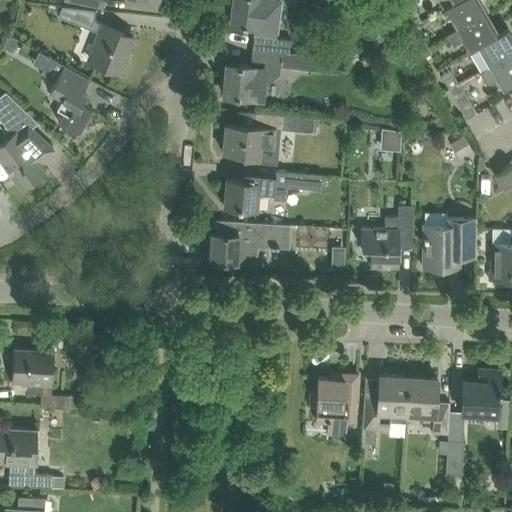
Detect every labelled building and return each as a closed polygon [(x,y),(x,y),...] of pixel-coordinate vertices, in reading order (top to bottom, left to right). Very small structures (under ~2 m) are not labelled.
[(64,0),(65,1),(104,8),(105,0),(64,0)] [(276,37),(279,13),(280,0),(234,0),(234,7),(231,7),(230,18),(232,19),(232,22),(257,26),(254,48),(289,52),(290,38),(276,37)] [(399,18),(387,0),(359,0),(380,31),(399,18)] [(418,13),(410,0),(407,0),(400,4),(409,19),(418,13)] [(487,10),(480,0),(457,0),(454,2),(453,2),(443,8),(444,11),(447,10),(457,28),(487,10)] [(59,15),(91,28),(99,31),(95,42),(98,43),(91,61),(120,72),(135,36),(95,20),(96,8),(64,4),(59,15)] [(500,33),(499,32),(487,10),(457,28),(447,34),(453,45),(464,39),(470,51),(479,46),(479,45),(500,33)] [(511,34),(507,27),(499,32),(500,33),(479,45),(479,46),(470,51),(483,71),(511,54),(511,34)] [(420,31),(412,36),(419,50),(428,45),(420,31)] [(432,52),(428,45),(419,50),(424,57),(432,52)] [(281,68),(281,67),(338,73),(340,57),(289,52),(254,48),(253,65),(252,65),(228,63),(225,94),(249,97),(263,98),(265,79),(269,80),(279,74),(280,68),(281,68)] [(511,82),(511,54),(483,71),(489,82),(491,83),(499,79),(503,87),(511,82)] [(90,78),(72,68),(64,64),(50,90),(62,97),(57,105),(65,110),(59,120),(80,133),(94,108),(82,101),(87,93),(83,90),(90,78)] [(451,70),(442,75),(451,90),(461,84),(460,82),(459,83),(451,70)] [(477,111),(461,84),(451,90),(467,117),(477,111)] [(9,137),(0,143),(0,157),(10,171),(22,187),(25,185),(28,185),(35,180),(36,177),(45,170),(38,161),(54,148),(40,134),(33,127),(38,122),(6,91),(5,92),(15,101),(0,112),(0,116),(10,129),(6,132),(9,137)] [(254,124),(235,122),(226,122),(223,152),(242,153),(242,157),(257,158),(257,161),(276,163),(278,146),(273,146),(275,128),(313,131),(315,117),(255,111),(254,124)] [(380,148),(400,149),(402,129),(382,126),(380,148)] [(227,178),(225,206),(257,209),(259,195),(273,196),(275,199),(285,199),(287,198),(288,186),(323,189),(324,175),(244,167),(244,168),(243,179),(227,178)] [(371,247),(371,265),(399,266),(400,237),(413,237),(413,205),(399,205),(398,216),(385,216),(385,228),(362,228),(362,247),(371,247)] [(424,266),(451,266),(461,267),(461,256),(477,256),(477,217),(448,217),(448,224),(424,224),(424,266)] [(210,260),(256,263),(257,244),(271,245),(271,247),(279,247),(279,245),(288,246),(289,224),(216,219),(215,232),(212,232),(210,260)] [(490,259),(490,279),(511,279),(511,242),(493,242),(492,259),(490,259)] [(333,252),(332,267),(342,268),(343,252),(333,252)] [(41,405),(68,407),(69,394),(52,393),(54,350),(14,347),(12,380),(28,380),(27,388),(30,392),(41,393),(41,405)] [(462,399),(461,412),(466,412),(499,415),(500,393),(502,393),(502,389),(501,389),(502,370),(479,368),(478,380),(464,379),(462,399)] [(356,421),(359,373),(345,372),(345,378),(318,376),(317,392),(311,392),(311,407),(317,407),(316,418),(328,419),(328,433),(347,434),(348,420),(356,421)] [(406,410),(409,376),(380,374),(378,397),(365,396),(363,427),(362,442),(361,455),(369,456),(370,442),(376,443),(377,428),(390,429),(391,421),(406,421),(407,413),(407,410),(406,410)] [(438,378),(409,376),(406,410),(407,410),(423,411),(422,423),(434,423),(434,431),(448,432),(450,411),(450,402),(437,401),(438,378)] [(14,428),(0,426),(0,459),(13,460),(13,470),(25,471),(25,484),(65,487),(65,475),(53,474),(53,473),(36,472),(38,430),(56,431),(57,415),(32,414),(31,421),(15,420),(14,428)] [(446,472),(462,473),(464,440),(448,439),(447,452),(446,472)] [(418,494),(418,504),(444,505),(444,494),(418,494)] [(45,511),(46,499),(46,496),(19,495),(18,508),(5,507),(4,511),(45,511)]
